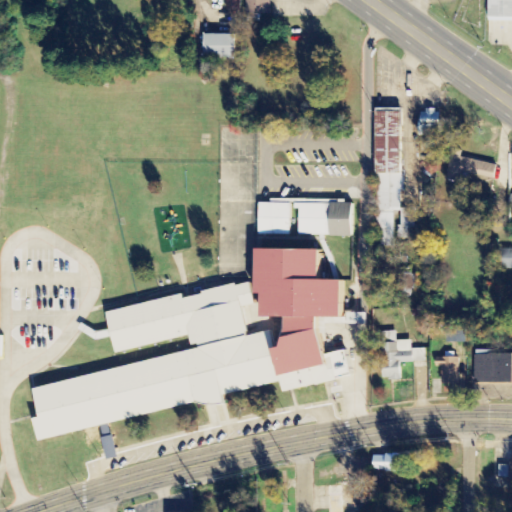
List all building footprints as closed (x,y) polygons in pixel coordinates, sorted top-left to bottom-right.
[(227,0),(227,12),(241,12),(241,0),(227,0)] [(271,0),(246,0),(247,16),(272,15),(271,0)] [(511,0),(489,0),(489,19),(511,19),(511,0)] [(237,35),(206,36),(207,62),(238,61),(237,35)] [(404,109),(377,109),(376,230),(380,231),(380,247),(395,247),(395,212),(400,212),(400,239),(416,239),(416,209),(402,209),(404,109)] [(421,137),(442,137),(442,112),(421,111),(421,137)] [(461,159),(462,152),(452,150),(448,179),(473,183),(474,177),(496,180),(498,165),(461,159)] [(260,203),(260,236),(292,236),(292,204),(260,203)] [(296,204),(296,210),(301,210),(301,236),(353,237),(354,205),(296,204)] [(511,249),(502,250),(502,270),(511,269),(511,249)] [(110,314),(120,353),(192,335),(195,346),(201,344),(202,349),(36,389),(43,417),(36,419),(42,444),(283,385),(285,395),(340,381),(339,377),(355,374),(349,350),(331,354),(325,330),(326,318),(347,319),(348,281),(324,280),(324,252),(264,251),(263,291),(270,292),(269,316),(293,317),(293,329),(288,348),(279,350),(274,330),(253,335),(247,309),(260,306),(254,282),(241,285),(240,282),(204,291),(205,295),(186,300),(185,295),(110,314)] [(415,289),(416,276),(397,275),(397,288),(415,289)] [(449,343),(468,343),(468,329),(449,328),(449,343)] [(383,381),(403,380),(402,364),(426,363),(426,349),(413,350),(413,341),(397,341),(397,332),(381,333),(383,381)] [(460,385),(459,358),(437,359),(437,368),(442,368),(442,385),(460,385)] [(375,456),(376,473),(408,472),(408,455),(375,456)] [(511,465),(500,465),(499,480),(511,479),(511,465)]
